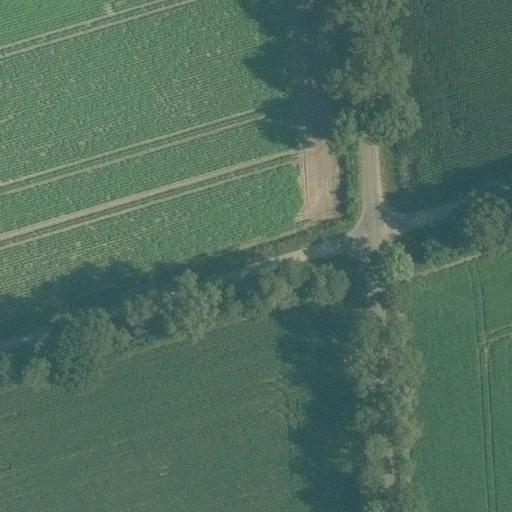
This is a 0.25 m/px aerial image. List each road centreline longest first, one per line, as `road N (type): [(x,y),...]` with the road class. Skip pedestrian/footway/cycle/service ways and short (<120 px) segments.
road 1 (unclassified): [(0,347),(370,236)]
road 2 (unclassified): [(389,511),(370,236)]
road 3 (unclassified): [(370,236),(358,0)]
road 4 (unclassified): [(370,236),(511,192)]
